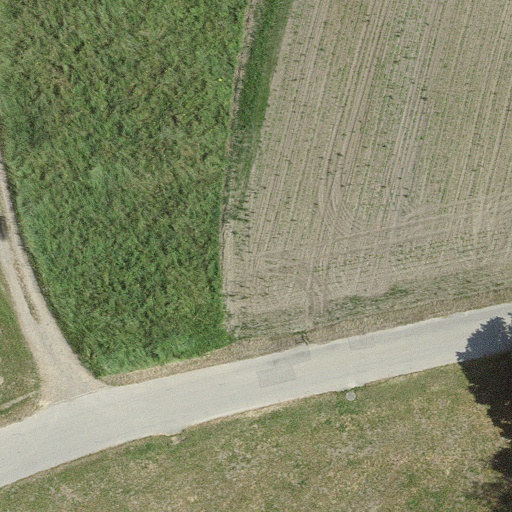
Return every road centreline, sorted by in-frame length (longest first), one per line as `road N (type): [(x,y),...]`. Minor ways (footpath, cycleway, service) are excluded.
road 1 (unclassified): [(511,325),(0,460)]
road 2 (track): [(0,201),(34,322),(85,434)]
